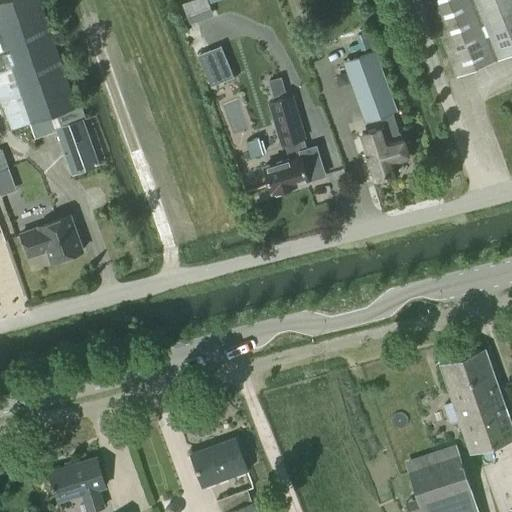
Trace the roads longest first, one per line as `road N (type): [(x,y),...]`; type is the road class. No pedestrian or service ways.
road 1 (tertiary): [(0,403),(287,324),(328,325),(379,311),(412,291),(511,273)]
road 2 (unclassified): [(0,325),(511,191)]
road 3 (unclassified): [(0,430),(269,361)]
